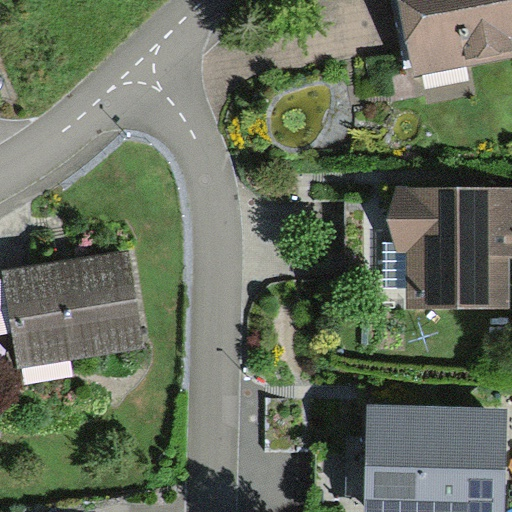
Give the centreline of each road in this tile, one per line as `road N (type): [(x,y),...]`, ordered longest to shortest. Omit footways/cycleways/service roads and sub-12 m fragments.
road 1 (residential): [(139,63),(191,126),(213,187),(220,242),(212,511)]
road 2 (residential): [(139,63),(0,174)]
